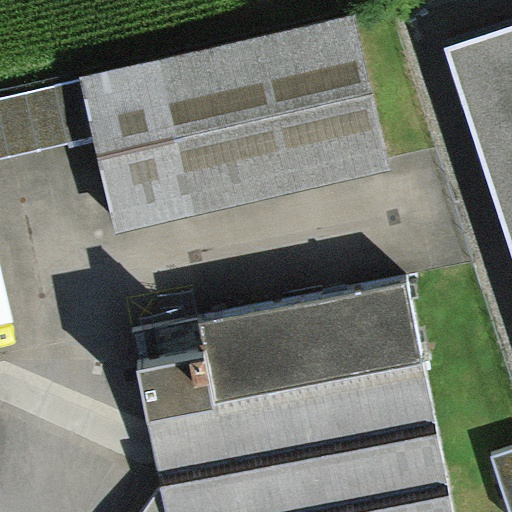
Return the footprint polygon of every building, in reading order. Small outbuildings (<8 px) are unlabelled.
[(346,16),(85,76),(117,216),(379,156),(346,16)] [(511,17),(447,39),(511,237),(511,17)] [(0,159),(59,146),(47,89),(0,98),(0,159)] [(439,511),(388,275),(127,330),(166,511),(439,511)] [(511,511),(511,445),(485,454),(504,511),(511,511)]
